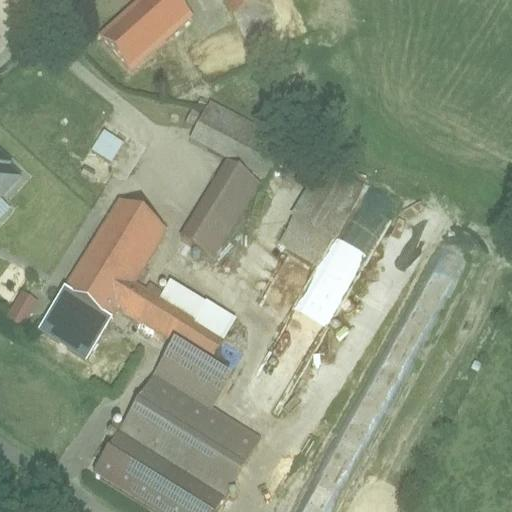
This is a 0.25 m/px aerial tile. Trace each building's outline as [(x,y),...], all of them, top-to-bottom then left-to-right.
[(172,0),(137,0),(96,39),(137,81),(196,24),(172,0)] [(225,0),(232,12),(254,0),(225,0)] [(202,110),(181,147),(218,167),(176,242),(210,261),(251,186),(267,195),(288,157),(202,110)] [(99,129),(86,153),(107,164),(120,140),(99,129)] [(0,160),(0,198),(19,179),(0,160)] [(316,169),(280,244),(325,266),(361,191),(316,169)] [(88,363),(116,317),(173,352),(95,478),(150,511),(220,511),(259,450),(209,419),(234,378),(217,367),(235,338),(136,277),(163,234),(115,204),(36,331),(88,363)] [(0,314),(0,322),(23,336),(42,304),(16,288),(0,314)]
